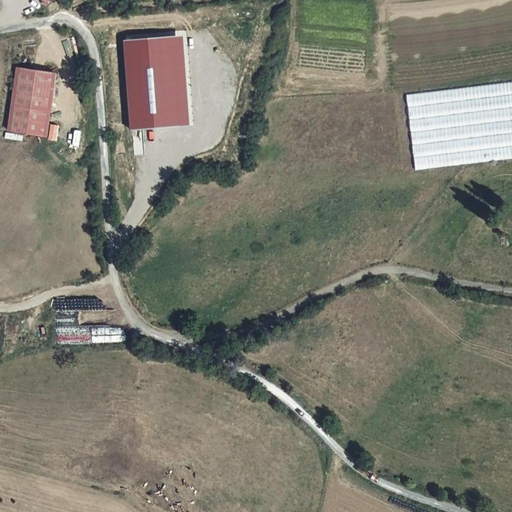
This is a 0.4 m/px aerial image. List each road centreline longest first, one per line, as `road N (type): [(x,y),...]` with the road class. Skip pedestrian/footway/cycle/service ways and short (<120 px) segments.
road 1 (unclassified): [(0,32),(63,20),(86,31),(114,286),(134,326),(169,343),(198,340)]
road 2 (unclassified): [(198,340),(249,334),(374,272),(511,293)]
road 3 (unclassified): [(198,340),(205,357),(277,396),(366,479),(455,511)]
